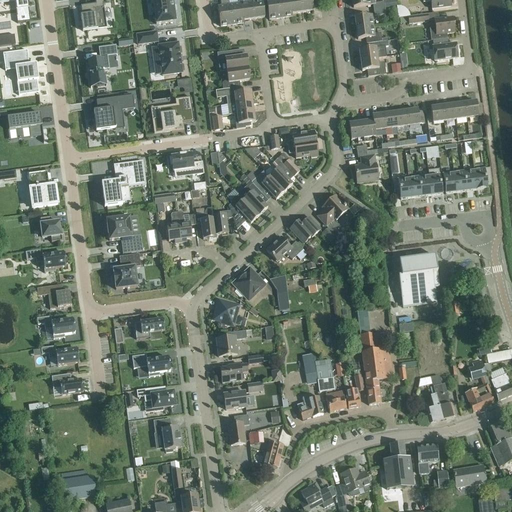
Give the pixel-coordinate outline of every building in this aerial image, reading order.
[(0,0),(0,2),(13,1),(15,1),(17,17),(29,15),(30,21),(17,23),(17,24),(30,22),(31,22),(29,8),(27,0),(0,0)] [(95,0),(96,4),(81,6),(82,17),(83,17),(83,20),(81,21),(82,27),(82,30),(83,30),(83,32),(87,31),(87,32),(97,30),(97,25),(105,24),(103,9),(104,9),(103,4),(109,3),(103,3),(102,0),(95,0)] [(172,0),(152,0),(156,25),(175,22),(172,0)] [(228,0),(220,0),(221,7),(218,8),(220,27),(232,26),(228,0)] [(229,6),(228,0),(232,26),(243,24),(240,5),(229,6)] [(280,19),(277,0),(272,0),(266,1),(269,20),(280,19)] [(291,14),(288,0),(277,0),(280,19),(292,17),(292,14),(291,14)] [(300,0),(288,0),(291,14),(292,14),(302,13),(300,0)] [(300,0),(302,13),(313,11),(311,0),(300,0)] [(352,0),(353,8),(363,7),(370,6),(373,6),(373,10),(385,9),(384,3),(375,4),(373,0),(352,0)] [(422,0),(423,3),(431,2),(432,10),(451,7),(450,0),(422,0)] [(262,1),(251,3),(253,20),(265,18),(262,1)] [(251,3),(240,5),(243,24),(244,24),(243,21),(253,20),(251,3)] [(408,17),(409,17),(408,14),(406,11),(403,9),(400,8),(397,8),(398,18),(408,17)] [(428,15),(409,17),(408,17),(409,25),(429,23),(428,15)] [(365,17),(355,18),(356,29),(373,27),(372,16),(365,17)] [(433,41),(448,40),(447,35),(454,34),(452,19),(434,21),(435,28),(429,29),(431,42),(433,41)] [(373,27),(356,29),(358,40),(366,39),(366,44),(366,45),(382,43),(381,34),(374,34),(373,27)] [(156,33),(137,36),(138,45),(158,43),(156,33)] [(448,46),(448,40),(433,41),(433,48),(434,62),(457,59),(456,45),(448,46)] [(366,50),(359,51),(360,61),(377,59),(387,58),(387,57),(385,58),(383,48),(388,47),(387,42),(382,43),(366,45),(366,50)] [(178,44),(158,47),(162,76),(182,74),(178,44)] [(88,62),(87,62),(91,89),(91,88),(106,86),(106,87),(107,87),(105,76),(103,76),(103,71),(109,70),(107,57),(117,56),(116,46),(99,49),(100,61),(88,63),(88,62)] [(27,51),(3,54),(5,71),(6,71),(6,69),(15,68),(17,84),(24,83),(26,93),(37,92),(38,94),(39,93),(37,81),(38,81),(36,66),(36,65),(27,66),(26,52),(27,52),(27,51)] [(222,54),(218,54),(219,61),(223,61),(223,63),(225,64),(226,64),(227,72),(248,69),(246,57),(238,58),(237,52),(231,53),(222,54)] [(377,59),(360,61),(362,72),(369,71),(370,78),(386,75),(385,66),(382,64),(378,64),(377,59)] [(226,81),(222,84),(223,91),(229,90),(230,89),(240,88),(240,82),(249,81),(248,69),(227,72),(228,81),(226,81)] [(223,91),(216,92),(217,99),(228,97),(229,105),(252,102),(251,92),(234,94),(230,95),(229,90),(223,91)] [(98,112),(95,113),(97,132),(97,133),(98,133),(98,131),(115,129),(114,120),(124,119),(123,111),(134,109),(133,96),(96,101),(98,111),(98,112)] [(154,119),(155,133),(155,134),(172,132),(171,132),(172,133),(183,131),(182,124),(194,122),(190,98),(177,100),(178,100),(178,107),(161,109),(160,109),(161,118),(154,119)] [(470,100),(464,101),(467,119),(478,117),(483,117),(483,115),(482,105),(477,105),(476,103),(471,103),(470,100)] [(459,105),(454,106),(456,120),(467,119),(464,101),(459,102),(459,105)] [(229,105),(227,106),(229,116),(234,115),(254,112),(253,106),(257,105),(256,102),(252,102),(229,105)] [(448,103),(442,104),(444,122),(456,120),(454,106),(448,106),(448,103)] [(436,108),(431,109),(432,119),(433,123),(444,122),(442,104),(436,105),(436,108)] [(412,108),(406,109),(408,127),(420,125),(425,125),(423,112),(418,113),(418,110),(412,111),(412,108)] [(400,113),(395,114),(397,128),(408,127),(406,109),(400,110),(400,113)] [(389,111),(383,112),(385,130),(397,128),(395,114),(389,114),(389,111)] [(254,112),(234,115),(236,130),(245,129),(245,128),(250,127),(249,124),(255,123),(256,122),(257,120),(257,117),(256,115),(254,115),(254,112)] [(378,116),(372,117),(373,122),(374,132),(375,131),(385,130),(383,112),(377,113),(378,116)] [(134,118),(125,119),(129,141),(145,139),(141,113),(133,114),(134,118)] [(32,115),(7,118),(9,131),(29,128),(30,138),(42,136),(43,144),(44,144),(42,130),(41,130),(39,114),(32,115)] [(223,131),(221,121),(221,117),(212,118),(213,122),(214,132),(223,131)] [(364,120),(356,121),(360,144),(367,143),(364,120)] [(365,120),(364,120),(367,143),(368,143),(373,142),(373,138),(375,138),(375,131),(374,132),(373,122),(365,123),(365,120)] [(354,124),(349,125),(351,141),(357,140),(358,144),(360,144),(356,121),(354,122),(354,124)] [(288,148),(316,145),(314,131),(307,132),(308,134),(293,136),(293,142),(290,143),(288,146),(288,148)] [(269,138),(271,151),(280,150),(278,137),(269,138)] [(426,137),(416,138),(416,141),(417,145),(427,144),(426,137)] [(318,158),(316,145),(288,148),(289,154),(295,154),(296,160),(311,157),(311,159),(318,158)] [(246,152),(253,160),(260,154),(254,146),(246,152)] [(358,158),(360,158),(374,156),(378,155),(377,151),(367,152),(366,146),(356,148),(358,158)] [(218,163),(219,166),(219,165),(224,161),(225,160),(220,154),(220,153),(217,154),(218,163)] [(180,157),(169,158),(171,167),(173,166),(173,172),(188,170),(189,177),(204,175),(202,163),(192,164),(191,155),(186,156),(186,155),(180,156),(180,157)] [(283,155),(278,160),(283,166),(289,161),(283,155)] [(374,156),(360,158),(361,158),(362,167),(355,168),(357,184),(378,181),(376,165),(375,165),(374,156)] [(278,160),(269,168),(274,174),(270,178),(284,193),(292,186),(282,175),(287,170),(283,166),(278,160)] [(289,161),(283,166),(287,170),(294,177),(299,172),(293,165),(289,161)] [(111,182),(101,184),(105,207),(123,205),(120,189),(146,186),(143,162),(113,166),(116,183),(111,184),(111,182)] [(474,171),(476,191),(487,190),(487,188),(492,187),(490,169),(474,171)] [(429,176),(431,197),(442,195),(439,170),(428,172),(429,176)] [(15,171),(0,173),(0,181),(16,179),(15,171)] [(464,172),(466,192),(476,191),(474,171),(464,172)] [(33,209),(58,205),(55,186),(49,187),(47,172),(28,175),(28,176),(34,175),(36,189),(30,190),(33,209)] [(259,176),(251,183),(261,194),(266,190),(276,201),(284,193),(270,178),(264,172),(259,176)] [(464,172),(454,173),(456,194),(466,192),(464,172)] [(456,194),(454,173),(443,175),(446,195),(456,194)] [(419,178),(421,198),(431,197),(429,176),(419,178)] [(409,179),(411,199),(421,198),(419,178),(409,179)] [(409,179),(398,180),(400,201),(411,199),(409,179)] [(251,183),(239,195),(244,201),(259,217),(268,209),(267,208),(257,198),(261,194),(251,183)] [(199,199),(198,191),(195,192),(190,192),(191,200),(199,199)] [(175,202),(174,194),(154,197),(155,205),(175,202)] [(232,204),(228,207),(229,208),(230,212),(233,219),(233,220),(240,214),(251,225),(259,217),(244,201),(239,195),(230,202),(232,204)] [(317,217),(324,225),(326,227),(332,221),(334,218),(336,221),(348,210),(335,196),(324,207),(326,210),(324,212),(323,212),(317,217)] [(205,215),(194,217),(194,221),(195,226),(201,225),(202,230),(203,240),(216,239),(216,237),(215,237),(213,218),(212,209),(207,209),(204,213),(205,215)] [(213,218),(215,237),(216,237),(228,235),(226,220),(233,219),(230,212),(218,213),(219,217),(213,218)] [(176,214),(181,243),(186,243),(186,240),(192,239),(192,238),(190,229),(190,224),(184,225),(183,215),(181,213),(176,214)] [(181,243),(176,214),(172,214),(171,216),(172,227),(167,227),(169,242),(174,241),(175,244),(181,243)] [(43,238),(51,237),(52,243),(62,242),(60,226),(59,223),(52,224),(51,218),(40,220),(43,238)] [(109,236),(110,242),(121,240),(123,255),(143,252),(141,237),(133,238),(131,218),(107,221),(108,227),(109,236)] [(290,230),(297,238),(303,245),(311,238),(312,239),(321,230),(310,218),(304,224),(301,220),(290,230)] [(332,245),(338,239),(328,229),(323,234),(332,245)] [(292,261),(303,251),(296,243),(290,248),(281,238),(267,252),(273,259),(277,263),(286,254),(292,261)] [(373,242),(379,249),(385,245),(379,238),(373,242)] [(64,254),(43,257),(42,251),(25,253),(26,261),(35,260),(36,264),(43,263),(44,274),(56,272),(55,269),(66,268),(64,254)] [(115,286),(116,290),(138,288),(135,268),(141,267),(139,255),(119,258),(121,270),(113,271),(114,275),(113,276),(115,286)] [(398,278),(403,309),(437,304),(435,288),(439,287),(435,256),(399,261),(401,277),(398,278)] [(248,301),(265,286),(250,269),(233,285),(237,289),(235,292),(241,299),(244,297),(248,301)] [(285,278),(271,281),(278,291),(280,312),(289,311),(285,278)] [(304,288),(316,286),(314,280),(303,282),(304,288)] [(38,297),(48,296),(50,310),(71,307),(69,292),(63,293),(62,286),(37,289),(38,297)] [(234,328),(240,306),(218,300),(216,308),(217,308),(214,321),(225,324),(225,326),(234,328)] [(455,306),(447,307),(449,317),(457,316),(455,306)] [(37,319),(38,326),(44,325),(45,331),(52,330),(53,340),(65,339),(64,336),(75,334),(73,320),(52,323),(51,317),(37,319)] [(140,324),(135,324),(136,334),(135,334),(136,340),(150,338),(150,334),(165,332),(163,320),(150,322),(140,324)] [(412,324),(399,326),(400,334),(413,332),(412,324)] [(267,329),(265,329),(266,342),(274,341),(272,328),(267,329)] [(359,331),(367,397),(369,406),(381,405),(378,382),(393,380),(391,370),(389,350),(385,350),(383,334),(372,335),(371,329),(359,331)] [(123,344),(121,330),(114,331),(116,345),(123,344)] [(246,332),(240,332),(231,334),(231,339),(216,341),(219,358),(237,356),(235,341),(247,340),(246,332)] [(490,335),(495,348),(502,345),(498,332),(490,335)] [(359,346),(351,347),(352,354),(360,353),(359,346)] [(57,367),(79,364),(77,350),(56,353),(55,347),(41,349),(42,356),(48,355),(49,361),(56,360),(57,367)] [(490,349),(477,352),(478,358),(486,356),(491,355),(490,349)] [(488,365),(504,362),(511,360),(511,353),(511,351),(491,355),(486,356),(488,365)] [(170,372),(168,359),(147,361),(146,355),(132,357),(134,370),(147,368),(149,378),(160,377),(160,374),(170,372)] [(249,366),(263,364),(262,357),(248,359),(249,366)] [(331,360),(317,362),(317,367),(316,367),(320,393),(335,391),(331,360)] [(338,376),(346,375),(346,364),(337,364),(338,376)] [(222,384),(232,383),(242,382),(241,371),(247,370),(246,365),(240,366),(240,365),(231,367),(231,369),(220,370),(222,384)] [(484,387),(471,392),(465,395),(473,413),(494,404),(483,379),(488,377),(484,365),(468,371),(472,383),(481,380),(484,387)] [(314,368),(305,369),(308,382),(317,380),(315,367),(314,368)] [(280,371),(271,372),(272,383),(281,381),(280,371)] [(61,396),(83,393),(81,380),(68,382),(67,375),(51,378),(53,390),(60,389),(61,396)] [(364,391),(362,375),(355,377),(357,392),(364,391)] [(436,396),(442,421),(454,418),(451,404),(450,404),(447,394),(444,394),(441,385),(442,385),(439,375),(431,378),(433,385),(436,396)] [(494,392),(496,398),(498,402),(511,396),(511,388),(511,385),(510,385),(506,375),(491,382),(495,392),(494,392)] [(433,385),(431,378),(424,380),(425,387),(433,385)] [(249,394),(263,392),(261,384),(248,386),(249,394)] [(145,403),(152,403),(153,410),(154,410),(154,412),(163,411),(163,409),(175,407),(173,393),(152,396),(151,390),(136,392),(137,399),(144,398),(145,403)] [(347,400),(348,410),(360,408),(357,390),(346,392),(347,400)] [(226,411),(236,410),(247,408),(245,392),(224,395),(226,411)] [(333,395),(325,396),(327,404),(330,414),(346,410),(343,398),(342,393),(333,395)] [(442,421),(436,396),(430,397),(433,408),(427,410),(431,424),(442,421)] [(310,407),(313,418),(323,416),(319,398),(311,400),(310,397),(303,399),(304,404),(305,408),(310,407)] [(305,408),(304,404),(299,406),(303,421),(313,418),(310,407),(305,408)] [(279,412),(271,413),(272,424),(280,423),(279,412)] [(248,416),(244,417),(234,418),(235,425),(228,426),(231,447),(245,445),(243,427),(249,426),(248,416)] [(170,420),(153,422),(155,436),(162,435),(165,452),(166,451),(166,454),(173,453),(172,451),(181,449),(180,442),(179,436),(178,429),(171,429),(170,420)] [(511,462),(511,437),(506,423),(488,430),(496,447),(490,449),(494,458),(498,468),(511,462)] [(262,444),(261,434),(254,435),(255,445),(262,444)] [(52,440),(54,458),(75,455),(73,437),(52,440)] [(269,442),(266,453),(281,457),(284,446),(283,446),(269,442)] [(383,462),(385,472),(387,491),(413,488),(409,459),(405,460),(403,445),(390,446),(392,461),(383,462)] [(419,465),(420,475),(428,474),(428,465),(438,464),(437,457),(436,447),(417,449),(418,459),(418,465),(419,465)] [(281,457),(266,453),(263,465),(269,467),(268,467),(277,469),(281,457)] [(170,464),(162,465),(163,473),(171,472),(170,464)] [(485,484),(484,477),(483,467),(453,472),(455,482),(456,489),(485,484)] [(93,478),(87,479),(86,471),(60,475),(64,502),(96,498),(93,478)] [(174,491),(182,489),(179,471),(172,472),(174,491)] [(369,486),(368,484),(365,474),(359,476),(357,471),(341,476),(348,494),(369,486)] [(446,473),(438,474),(439,490),(448,489),(446,473)] [(495,504),(511,501),(511,480),(492,483),(495,504)] [(331,499),(326,490),(321,493),(316,484),(308,488),(309,490),(301,494),(306,501),(300,504),(304,511),(306,511),(324,503),(326,507),(332,503),(330,499),(331,499)] [(339,497),(346,495),(343,485),(336,488),(339,497)] [(183,511),(199,511),(197,496),(189,497),(188,491),(180,492),(181,498),(183,511)] [(131,511),(129,501),(105,506),(106,511),(131,511)] [(176,511),(175,504),(167,505),(166,502),(154,504),(154,511),(176,511)]
